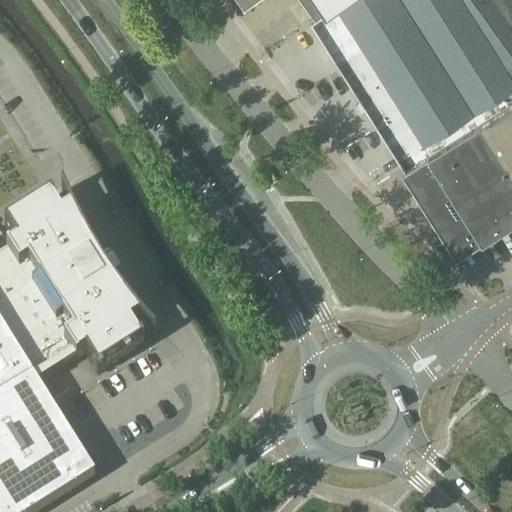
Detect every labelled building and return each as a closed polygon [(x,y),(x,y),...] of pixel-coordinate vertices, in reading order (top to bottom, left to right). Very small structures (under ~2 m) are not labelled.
[(244,0),(245,2),(247,0),(301,0),(314,17),(337,0),(244,0)] [(315,18),(311,21),(314,24),(363,100),(406,167),(427,153),(511,99),(511,75),(506,67),(511,62),(511,0),(337,0),(314,17),(315,18)] [(511,99),(427,153),(484,239),(488,237),(511,221),(511,99)] [(484,239),(427,153),(406,167),(405,167),(406,168),(403,170),(457,255),(458,255),(458,256),(460,255),(484,239)] [(0,511),(41,511),(95,479),(37,387),(47,380),(60,372),(85,356),(97,375),(144,346),(141,341),(139,342),(131,329),(139,324),(155,341),(157,340),(148,330),(140,321),(132,311),(124,301),(117,291),(110,280),(103,270),(97,259),(90,248),(85,237),(79,226),(74,215),(69,203),(64,191),(62,192),(71,214),(62,219),(53,204),(55,203),(51,198),(5,227),(16,246),(0,256),(0,511)] [(49,390),(54,399),(62,395),(56,386),(49,390)]
